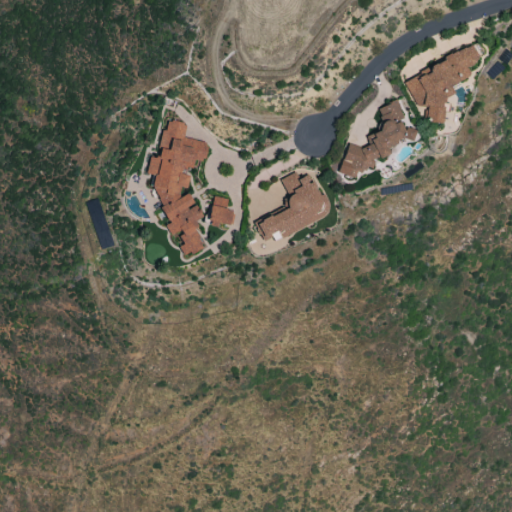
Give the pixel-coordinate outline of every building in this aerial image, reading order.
[(403,82),(415,106),(424,107),(429,116),(429,122),(441,123),(443,109),(453,104),(436,102),(454,93),(449,85),(466,77),(467,66),(475,62),(476,55),(470,44),(428,65),(428,71),(420,76),(416,75),(403,82)] [(345,151),(348,157),(335,165),(344,180),(389,154),(386,149),(413,134),(408,125),(407,126),(392,100),(376,109),(385,124),(363,136),(365,140),(345,151)] [(168,234),(180,231),(178,237),(182,243),(177,246),(182,254),(201,250),(195,227),(197,219),(201,217),(187,192),(181,196),(177,190),(185,186),(188,175),(180,173),(182,165),(191,168),(193,161),(203,159),(207,143),(182,136),(185,127),(183,123),(166,119),(156,156),(149,157),(145,173),(153,175),(149,188),(162,208),(168,234)] [(253,222),(261,241),(271,237),(269,233),(276,231),(279,236),(327,217),(309,174),(298,178),(295,172),(281,178),(288,196),(282,198),(286,208),(253,222)] [(207,221),(231,225),(233,212),(224,211),(226,199),(211,196),(207,221)]
